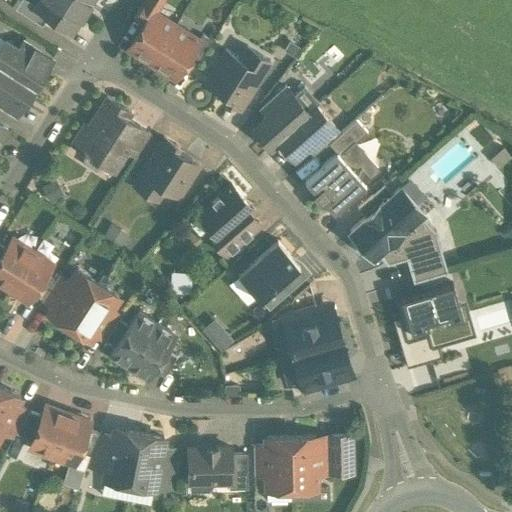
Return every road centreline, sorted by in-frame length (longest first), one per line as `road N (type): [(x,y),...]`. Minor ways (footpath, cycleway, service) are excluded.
road 1 (residential): [(92,61),(230,146),(349,282),(385,385)]
road 2 (residential): [(385,385),(310,407),(183,408),(74,387),(0,354)]
road 3 (residential): [(0,206),(92,61)]
